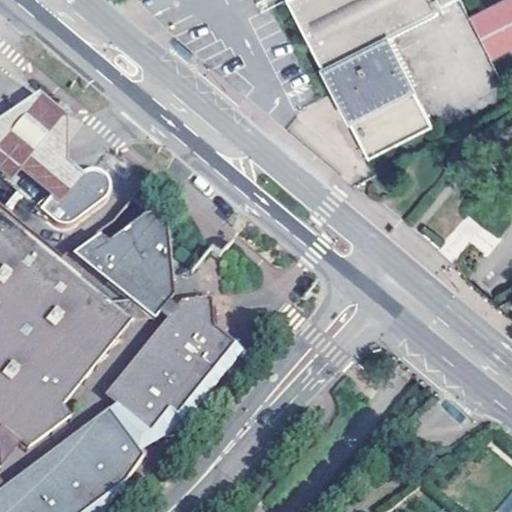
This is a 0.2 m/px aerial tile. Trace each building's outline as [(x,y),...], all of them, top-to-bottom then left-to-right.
[(286,0),(310,47),(322,70),(321,70),(322,74),(324,76),(328,84),(349,126),(350,125),(352,128),(368,161),(432,127),(431,124),(415,93),(386,37),(437,11),(436,9),(448,3),(454,0),(286,0)] [(511,0),(502,0),(486,8),(468,17),(489,59),(511,47),(511,0)] [(0,178),(10,187),(19,177),(50,203),(59,210),(82,180),(68,168),(67,167),(68,147),(66,123),(38,99),(21,111),(4,122),(0,124),(0,178)] [(50,203),(41,215),(55,228),(61,231),(67,231),(75,228),(104,205),(108,201),(109,195),(108,188),(106,183),(100,178),(95,176),(87,177),(82,180),(59,210),(50,203)] [(99,243),(72,262),(129,308),(131,300),(149,285),(170,286),(169,263),(167,234),(163,223),(154,218),(141,222),(108,250),(99,243)] [(0,435),(19,450),(27,456),(70,425),(60,413),(130,330),(119,320),(0,223),(0,435)] [(137,459),(141,450),(149,440),(115,413),(185,309),(180,309),(175,315),(171,313),(168,310),(173,304),(170,286),(149,285),(131,300),(129,308),(119,320),(130,330),(151,327),(158,322),(161,325),(166,328),(104,404),(108,413),(109,417),(4,493),(0,496),(0,505),(9,499),(32,483),(53,468),(71,456),(97,437),(119,435),(137,459)] [(115,413),(149,440),(168,417),(176,423),(233,353),(223,345),(212,336),(210,307),(185,309),(115,413)] [(0,511),(93,511),(107,502),(122,491),(142,465),(137,459),(119,435),(97,437),(71,456),(53,468),(32,483),(9,499),(0,505),(0,511)] [(0,474),(19,450),(0,435),(0,474)] [(508,511),(511,506),(511,492),(501,505),(508,511)]
